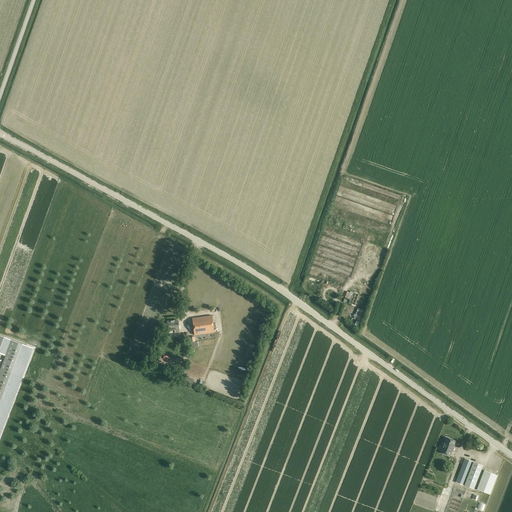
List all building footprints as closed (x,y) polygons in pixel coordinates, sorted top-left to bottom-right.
[(354,306),(358,295),(350,291),(346,303),(354,306)] [(192,318),(194,335),(214,333),(212,316),(192,318)] [(175,333),(179,332),(178,320),(167,322),(168,331),(169,330),(169,333),(172,333),(172,330),(173,330),(173,331),(174,331),(175,333)] [(0,353),(5,356),(0,370),(0,434),(33,348),(0,335),(0,353)] [(449,456),(455,441),(446,438),(440,453),(449,456)] [(456,482),(463,485),(474,489),(483,466),(472,462),(465,459),(456,482)] [(484,470),(476,489),(490,494),(497,476),(484,470)] [(481,505),(487,506),(489,500),(483,498),(481,505)]
